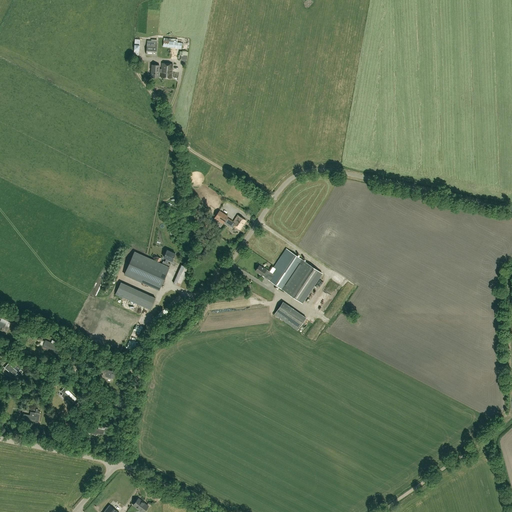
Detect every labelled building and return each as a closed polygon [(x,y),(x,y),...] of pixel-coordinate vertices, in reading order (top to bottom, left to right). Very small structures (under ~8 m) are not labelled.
[(162,37),(161,46),(181,48),(181,42),(175,42),(175,38),(162,37)] [(147,40),(146,54),(156,55),(157,41),(147,40)] [(162,69),(159,69),(159,72),(161,72),(161,77),(171,78),(173,64),(162,63),(162,69)] [(159,72),(159,69),(159,65),(152,65),(151,77),(158,77),(159,72)] [(219,212),(214,218),(222,224),(227,217),(219,212)] [(240,230),(246,221),(237,215),(231,224),(240,230)] [(322,272),(316,268),(286,248),(274,267),(276,268),(272,273),(268,279),(296,298),(302,302),(322,272)] [(165,262),(163,261),(162,264),(134,252),(124,274),(159,290),(170,264),(168,263),(169,260),(172,261),(175,254),(167,250),(164,257),(166,258),(165,262)] [(181,265),(173,283),(179,286),(187,267),(181,265)] [(259,265),(255,270),(268,279),(272,273),(263,267),(263,268),(259,265)] [(149,303),(153,304),(157,293),(153,291),(149,303)] [(281,302),(273,314),(297,330),(305,318),(281,302)] [(6,324),(0,321),(0,329),(3,331),(3,330),(6,332),(8,327),(5,326),(6,324)] [(59,347),(45,341),(43,347),(57,353),(59,347)] [(8,363),(5,367),(16,375),(17,374),(20,376),(22,373),(19,371),(18,372),(8,363)] [(114,378),(115,371),(104,369),(104,367),(101,367),(100,372),(103,373),(103,376),(114,378)] [(70,396),(65,392),(67,389),(65,387),(61,391),(63,393),(62,395),(71,404),(77,399),(72,394),(70,396)] [(40,412),(38,411),(38,409),(36,409),(35,413),(31,412),(30,415),(23,414),(22,418),(38,422),(40,414),(40,412)] [(104,430),(88,427),(87,431),(103,435),(104,430)] [(141,511),(143,511),(148,506),(138,498),(133,505),(141,511)]
